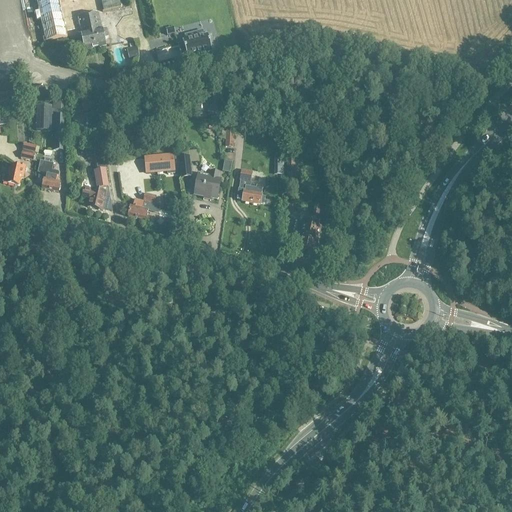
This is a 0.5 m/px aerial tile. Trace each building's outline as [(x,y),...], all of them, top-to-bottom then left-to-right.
[(100,0),(103,13),(106,12),(121,9),(119,0),(100,0)] [(128,12),(136,11),(135,4),(127,6),(128,12)] [(99,14),(77,18),(84,52),(106,47),(104,39),(109,38),(107,29),(102,30),(102,29),(100,19),(99,14)] [(173,28),(166,30),(168,37),(175,35),(173,28)] [(185,36),(186,41),(183,42),(183,44),(178,45),(181,57),(186,56),(187,59),(212,52),(208,35),(204,36),(203,32),(185,36)] [(130,65),(129,43),(118,44),(120,65),(130,65)] [(193,105),(215,103),(213,86),(191,89),(193,105)] [(73,104),(70,104),(73,115),(84,113),(82,103),(81,102),(73,104)] [(52,138),(52,152),(57,152),(67,152),(68,117),(68,103),(53,103),(53,111),(53,116),(53,117),(52,138)] [(36,108),(36,132),(50,132),(51,116),(53,116),(53,111),(51,111),(51,108),(36,108)] [(229,128),(228,146),(236,147),(237,129),(229,128)] [(184,137),(174,137),(175,145),(184,145),(184,137)] [(24,145),(23,151),(35,154),(37,147),(24,145)] [(22,153),(20,159),(33,162),(34,156),(22,153)] [(284,176),(284,155),(275,155),(274,176),(284,176)] [(175,173),(173,156),(144,158),(146,175),(175,173)] [(178,158),(180,180),(192,179),(191,164),(190,157),(178,158)] [(317,159),(308,160),(309,169),(317,169),(317,159)] [(40,163),(38,174),(45,176),(44,181),(42,190),(58,194),(58,192),(60,191),(61,188),(60,187),(60,185),(57,184),(58,178),(50,177),(53,166),(40,163)] [(4,176),(3,183),(7,184),(7,185),(15,186),(18,187),(19,187),(21,180),(23,180),(25,168),(19,167),(18,169),(11,167),(9,177),(4,176)] [(212,172),(211,178),(221,180),(222,173),(222,172),(213,170),(212,172)] [(109,187),(106,171),(97,173),(96,173),(99,189),(109,187)] [(241,189),(240,199),(246,200),(246,201),(263,204),(263,203),(267,204),(268,197),(264,197),(266,187),(259,186),(259,188),(253,187),(255,174),(245,172),(243,181),(242,189),(241,189)] [(221,180),(211,178),(201,176),(197,195),(219,199),(223,180),(221,180)] [(84,189),(82,199),(89,200),(87,209),(102,212),(103,211),(112,213),(109,197),(106,197),(107,195),(107,192),(93,189),(92,191),(91,191),(84,189)] [(131,208),(128,218),(145,223),(146,220),(148,221),(149,215),(147,214),(148,212),(146,212),(148,204),(153,206),(155,198),(145,195),(143,203),(135,201),(133,209),(131,208)] [(299,220),(297,230),(305,232),(303,239),(305,240),(303,250),(310,251),(310,253),(316,254),(316,253),(318,253),(320,242),(319,242),(320,236),(322,222),(309,219),(308,222),(299,220)]
